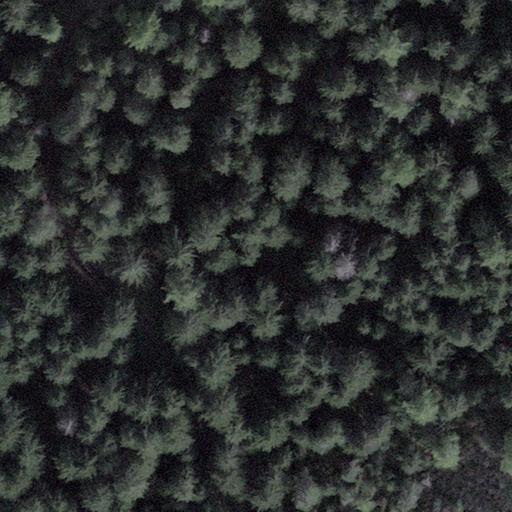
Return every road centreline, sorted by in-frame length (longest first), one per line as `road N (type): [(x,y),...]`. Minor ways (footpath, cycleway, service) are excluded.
road 1 (track): [(94,270),(191,320),(244,381),(274,377),(283,363),(276,157),(318,38),(314,0)]
road 2 (track): [(216,511),(192,389),(148,320),(69,246),(53,218),(49,63),(64,22),(88,0)]
